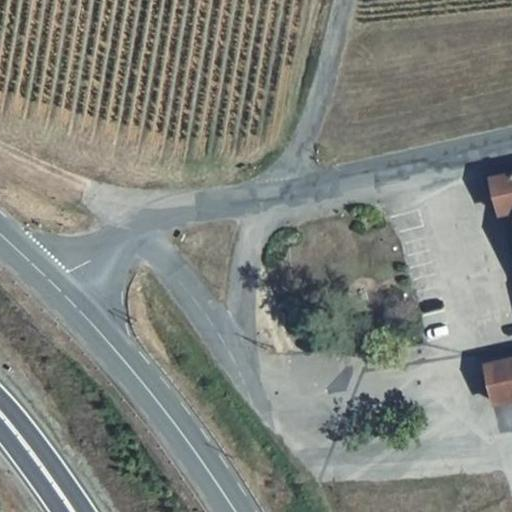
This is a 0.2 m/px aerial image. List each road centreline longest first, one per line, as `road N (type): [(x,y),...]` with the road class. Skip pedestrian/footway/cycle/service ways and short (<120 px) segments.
road 1 (tertiary): [(53,285),(196,456),(229,511)]
road 2 (unclassified): [(53,285),(168,206),(286,191)]
road 3 (unclassified): [(286,191),(511,139)]
road 4 (unclassified): [(286,191),(349,0)]
road 5 (motorway): [(88,511),(0,397)]
